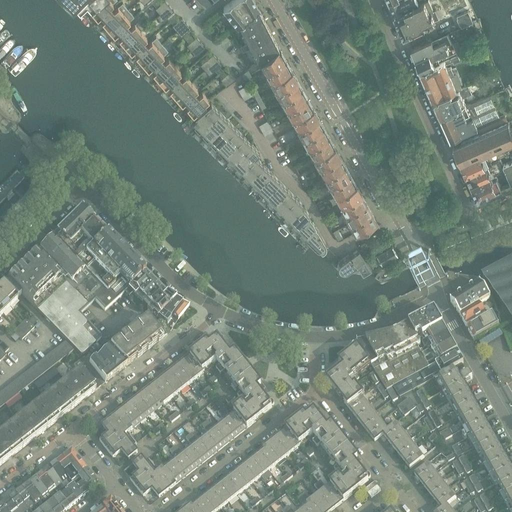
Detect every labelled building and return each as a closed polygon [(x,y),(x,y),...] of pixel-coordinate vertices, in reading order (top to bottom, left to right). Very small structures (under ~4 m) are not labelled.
[(84,0),(76,8),(79,12),(86,5),(90,11),(102,0),(84,0)] [(103,15),(112,8),(110,6),(117,0),(102,0),(90,11),(97,18),(102,13),(103,15)] [(239,25),(259,9),(257,7),(254,1),(253,0),(233,0),(223,8),(231,19),(237,26),(239,25)] [(396,0),(390,3),(391,6),(394,13),(394,14),(395,14),(426,0),(425,0),(396,0)] [(395,14),(404,36),(408,36),(413,34),(414,31),(414,30),(422,26),(425,25),(427,24),(438,19),(435,11),(433,11),(427,0),(426,1),(426,0),(395,14)] [(155,9),(160,14),(169,6),(165,1),(155,9)] [(101,20),(107,28),(128,10),(122,3),(113,10),(112,8),(103,15),(105,17),(101,20)] [(169,6),(160,14),(160,15),(157,17),(161,22),(174,11),(169,6)] [(259,9),(239,25),(258,62),(278,46),(263,18),(259,9)] [(128,10),(107,28),(114,35),(119,30),(120,32),(129,25),(127,23),(134,17),(128,10)] [(458,16),(459,18),(458,19),(461,26),(462,26),(462,27),(477,21),(473,11),(469,13),(469,11),(458,16)] [(172,26),(176,31),(186,23),(182,18),(172,26)] [(186,23),(176,31),(181,37),(191,28),(186,23)] [(129,25),(120,32),(122,34),(118,38),(124,45),(140,31),(134,24),(130,27),(129,25)] [(458,41),(462,40),(457,29),(431,41),(413,49),(411,50),(415,60),(446,46),(452,44),(458,41)] [(140,31),(124,45),(130,52),(135,48),(137,50),(146,42),(144,40),(147,38),(140,31)] [(186,45),(191,51),(201,42),(196,37),(186,45)] [(135,55),(141,62),(157,48),(151,41),(147,44),(146,42),(137,50),(139,51),(135,55)] [(458,41),(452,44),(458,56),(463,54),(458,41)] [(201,42),(191,51),(195,56),(205,48),(201,42)] [(162,44),(157,48),(141,62),(147,69),(152,65),(154,67),(163,59),(161,58),(168,51),(162,44)] [(258,62),(264,72),(285,59),(278,46),(258,62)] [(446,46),(415,60),(420,70),(421,72),(440,64),(436,57),(441,54),(441,55),(448,52),(446,46)] [(200,65),(205,70),(217,59),(213,54),(200,65)] [(440,64),(421,72),(426,85),(428,89),(430,93),(434,101),(434,103),(458,92),(457,91),(462,89),(460,84),(462,83),(458,74),(454,75),(451,68),(447,70),(445,65),(453,62),(454,64),(461,61),(461,60),(460,60),(458,56),(440,64)] [(152,72),(158,79),(174,65),(168,58),(164,61),(163,59),(154,67),(156,69),(152,72)] [(217,59),(205,70),(209,76),(222,65),(217,59)] [(285,59),(264,72),(269,81),(290,69),(285,59)] [(174,65),(158,79),(164,86),(169,82),(171,84),(179,77),(178,75),(180,72),(174,65)] [(269,81),(274,90),(296,78),(290,69),(269,81)] [(220,80),(226,87),(236,79),(230,71),(220,80)] [(169,89),(175,96),(191,82),(185,75),(181,79),(179,77),(171,84),(173,86),(169,89)] [(274,90),(280,100),(301,87),(296,78),(274,90)] [(197,89),(191,82),(175,96),(181,103),(186,99),(188,101),(196,94),(195,92),(197,89)] [(280,100),(285,109),(306,97),(301,87),(280,100)] [(458,92),(434,103),(436,106),(441,118),(466,106),(463,98),(472,94),(468,87),(462,89),(457,91),(458,92)] [(252,91),(257,100),(261,98),(256,89),(252,91)] [(196,94),(188,101),(189,103),(186,106),(192,114),(208,100),(202,92),(198,96),(196,94)] [(466,106),(441,118),(445,127),(446,130),(451,141),(478,129),(481,134),(508,122),(505,117),(501,119),(492,100),(497,98),(495,93),(466,106)] [(311,106),(306,97),(285,109),(290,118),(311,106)] [(261,98),(257,100),(262,110),(266,107),(261,98)] [(214,107),(210,103),(194,116),(195,117),(196,117),(196,118),(192,121),(196,125),(193,127),(199,132),(201,130),(219,112),(214,107)] [(311,106),(290,118),(296,128),(317,116),(311,106)] [(201,130),(204,133),(201,135),(207,140),(209,138),(227,120),(219,112),(201,130)] [(322,126),(317,116),(296,128),(301,138),(322,126)] [(270,124),(272,128),(283,122),(281,117),(270,124)] [(227,120),(209,138),(212,141),(209,143),(215,148),(217,146),(235,128),(227,120)] [(481,134),(453,146),(461,164),(511,141),(511,128),(509,121),(508,122),(481,134)] [(301,138),(307,148),(328,135),(322,126),(301,138)] [(235,128),(217,146),(220,149),(217,151),(223,157),(225,154),(243,136),(235,128)] [(328,135),(307,148),(312,157),(333,145),(328,135)] [(243,136),(225,154),(228,157),(226,159),(231,165),(233,162),(251,144),(243,136)] [(511,141),(461,164),(463,168),(462,170),(464,173),(466,173),(466,175),(500,160),(500,158),(510,154),(508,150),(511,148),(511,141)] [(239,173),(241,171),(255,157),(259,153),(251,144),(233,162),(236,165),(234,167),(239,173)] [(333,145),(312,157),(317,166),(339,154),(333,145)] [(124,197),(125,197),(126,197),(128,197),(129,196),(129,195),(129,194),(130,193),(129,191),(129,190),(129,189),(128,188),(127,187),(91,151),(90,150),(89,150),(88,149),(87,149),(86,149),(85,150),(84,150),(84,151),(83,152),(82,153),(82,154),(82,155),(82,156),(82,157),(83,158),(84,158),(120,195),(121,196),(122,196),(123,197),(124,197)] [(317,166),(323,176),(344,164),(339,154),(317,166)] [(289,157),(294,166),(298,164),(293,155),(289,157)] [(241,171),(244,173),(242,176),(247,181),(249,179),(263,165),(255,157),(241,171)] [(500,160),(466,175),(471,186),(492,176),(503,171),(500,164),(502,164),(500,160)] [(323,176),(328,185),(349,173),(344,164),(323,176)] [(271,173),(263,165),(249,179),(252,182),(250,184),(255,189),(257,187),(271,173)] [(0,187),(0,203),(24,180),(16,172),(0,187)] [(279,181),(271,173),(257,187),(260,190),(258,192),(263,197),(265,195),(279,181)] [(349,173),(328,185),(333,195),(354,182),(352,177),(349,173)] [(492,176),(471,186),(476,197),(476,198),(480,199),(501,188),(497,178),(493,180),(492,176)] [(287,189),(279,181),(265,195),(268,198),(266,200),(271,205),(273,203),(287,189)] [(354,182),(333,195),(339,205),(360,192),(354,182)] [(295,197),(287,189),(273,203),(276,206),(274,208),(279,213),(281,211),(295,197)] [(360,192),(339,205),(344,214),(365,202),(360,192)] [(287,222),(289,219),(302,206),(303,206),(295,197),(281,211),(284,214),(282,216),(287,222)] [(344,214),(349,224),(371,211),(365,202),(344,214)] [(309,216),(305,209),(302,206),(289,219),(292,222),(290,224),(295,230),(298,227),(309,217),(309,216)] [(57,234),(53,238),(62,248),(77,262),(81,258),(69,246),(95,221),(82,208),(56,233),(57,234)] [(371,211),(349,224),(354,233),(376,221),(371,211)] [(303,238),(306,236),(314,227),(315,226),(311,219),(309,217),(298,227),(300,230),(298,232),(303,238)] [(69,246),(81,258),(82,258),(107,234),(95,221),(69,246)] [(317,230),(314,227),(306,236),(308,238),(306,241),(316,250),(318,251),(321,252),(321,251),(322,251),(323,250),(324,250),(324,249),(325,248),(325,247),(325,246),(325,245),(325,244),(325,243),(317,230)] [(333,233),(338,241),(342,238),(338,230),(333,233)] [(81,258),(77,262),(106,292),(107,291),(113,284),(112,283),(117,278),(134,262),(107,234),(82,258),(81,258)] [(379,243),(383,251),(390,248),(388,245),(390,243),(390,242),(389,242),(388,239),(387,238),(385,239),(383,236),(379,239),(380,242),(379,243)] [(32,306),(66,341),(75,350),(81,357),(101,339),(99,336),(80,315),(95,301),(105,311),(116,301),(107,291),(106,292),(77,262),(62,248),(53,238),(52,237),(39,250),(37,253),(36,253),(35,254),(59,279),(46,292),(32,306)] [(390,248),(383,251),(376,255),(376,256),(373,258),(377,266),(380,263),(381,264),(397,255),(392,246),(390,248)] [(436,252),(438,256),(443,253),(440,246),(434,248),(435,250),(434,250),(435,253),(436,252)] [(371,269),(358,250),(349,256),(348,255),(339,261),(339,262),(338,263),(338,264),(337,265),(337,266),(337,267),(338,268),(338,269),(341,271),(344,272),(346,271),(355,265),(362,275),(371,269)] [(21,267),(46,292),(59,279),(35,254),(30,259),(21,267)] [(511,260),(481,277),(511,320),(511,260)] [(113,284),(107,291),(116,301),(128,290),(128,289),(145,273),(134,262),(117,278),(112,283),(113,284)] [(46,292),(21,267),(8,281),(22,296),(32,306),(46,292)] [(145,273),(128,289),(128,290),(135,297),(153,281),(145,273)] [(22,296),(8,281),(7,281),(7,282),(3,285),(0,288),(0,317),(18,300),(17,299),(21,296),(22,297),(22,296)] [(135,297),(142,304),(159,288),(153,281),(135,297)] [(450,302),(460,317),(479,305),(489,300),(480,285),(450,302)] [(166,295),(159,288),(142,304),(156,319),(158,317),(157,317),(176,299),(170,296),(167,294),(166,295)] [(157,317),(158,317),(165,322),(166,323),(170,320),(172,316),(182,304),(176,299),(157,317)] [(172,316),(178,321),(189,307),(182,304),(172,316)] [(479,305),(460,317),(466,327),(485,316),(479,305)] [(409,326),(415,337),(420,335),(422,338),(443,327),(436,315),(432,314),(409,326)] [(106,331),(99,336),(101,338),(101,339),(110,348),(126,367),(162,338),(156,331),(145,316),(120,336),(122,338),(115,344),(106,332),(106,331)] [(164,324),(171,331),(178,321),(172,316),(170,320),(166,323),(165,322),(164,324)] [(468,331),(474,342),(499,328),(493,317),(468,331)] [(22,324),(30,333),(35,328),(26,320),(22,324)] [(22,324),(18,328),(26,337),(30,333),(22,324)] [(166,335),(166,336),(171,331),(164,324),(159,328),(166,335)] [(415,337),(409,326),(395,333),(391,335),(357,343),(357,344),(369,363),(387,391),(392,388),(393,388),(400,384),(429,368),(419,351),(417,347),(419,345),(417,341),(415,337)] [(443,327),(422,338),(421,339),(423,342),(425,341),(428,346),(448,335),(443,327)] [(26,337),(18,328),(13,333),(22,341),(26,337)] [(156,331),(162,338),(166,335),(159,328),(156,331)] [(429,352),(431,356),(452,344),(448,335),(428,346),(431,351),(429,352)] [(191,356),(204,372),(217,362),(220,366),(216,369),(221,375),(224,372),(241,393),(237,396),(242,402),(246,399),(249,403),(244,407),(243,405),(234,412),(248,429),(256,423),(272,410),(271,408),(273,407),(273,406),(274,406),(274,405),(274,404),(274,403),(274,402),(273,401),(272,401),(271,401),(270,401),(269,401),(268,401),(267,403),(265,401),(266,400),(265,400),(260,395),(264,392),(261,387),(252,375),(253,375),(252,374),(245,366),(245,365),(244,365),(235,354),(231,350),(228,353),(223,347),(224,347),(223,346),(222,346),(221,345),(223,343),(224,342),(224,341),(224,340),(224,339),(223,338),(222,337),(221,337),(220,337),(219,337),(216,339),(215,338),(191,356)] [(69,355),(75,350),(66,341),(62,345),(69,355)] [(9,350),(2,343),(0,345),(0,358),(2,360),(6,356),(4,354),(9,350)] [(327,382),(348,408),(362,397),(355,387),(353,389),(349,384),(354,381),(355,382),(359,379),(356,374),(369,363),(357,344),(354,346),(354,345),(339,362),(338,362),(342,367),(338,370),(339,372),(335,376),(333,374),(332,374),(332,373),(331,373),(330,373),(329,373),(328,374),(327,375),(327,376),(327,377),(327,378),(328,379),(329,381),(327,382)] [(452,344),(431,356),(433,360),(435,359),(438,364),(458,353),(452,344)] [(69,355),(62,345),(57,349),(64,359),(69,355)] [(88,362),(105,384),(126,367),(110,348),(95,359),(94,357),(88,362)] [(64,359),(57,349),(52,353),(59,362),(64,359)] [(59,362),(52,353),(47,357),(54,366),(59,362)] [(438,364),(429,368),(400,384),(393,388),(400,399),(418,389),(463,363),(458,353),(438,364)] [(191,356),(183,363),(196,380),(205,374),(204,372),(191,356)] [(54,366),(47,357),(42,361),(49,370),(54,366)] [(0,466),(104,384),(104,383),(105,384),(88,362),(86,359),(85,360),(83,358),(74,365),(79,372),(0,434),(0,466)] [(49,370),(42,361),(37,365),(44,374),(49,370)] [(183,363),(175,369),(188,386),(196,380),(183,363)] [(44,374),(37,365),(32,368),(39,378),(44,374)] [(39,378),(32,368),(27,372),(35,382),(39,378)] [(175,369),(167,376),(180,393),(188,386),(175,369)] [(470,438),(511,511),(511,468),(486,424),(464,384),(472,379),(469,373),(461,378),(457,371),(439,381),(466,429),(468,434),(470,438)] [(35,382),(27,372),(22,376),(30,386),(35,382)] [(379,383),(373,374),(369,376),(376,386),(379,383)] [(30,386),(22,376),(17,380),(25,389),(30,386)] [(159,382),(172,399),(180,393),(167,376),(159,382)] [(25,389),(17,380),(12,384),(20,393),(25,389)] [(151,388),(164,405),(172,399),(159,382),(151,388)] [(20,393),(12,384),(8,388),(15,397),(20,393)] [(15,397),(8,388),(3,392),(10,401),(15,397)] [(164,405),(151,388),(143,395),(156,412),(164,405)] [(392,388),(387,391),(393,402),(398,399),(392,388)] [(417,394),(421,402),(426,399),(422,391),(417,394)] [(10,401),(3,392),(0,393),(0,398),(5,405),(10,401)] [(143,395),(135,401),(148,418),(156,412),(143,395)] [(369,405),(362,397),(348,408),(354,416),(369,405)] [(398,408),(405,417),(416,408),(409,399),(398,408)] [(426,399),(421,402),(426,410),(431,408),(426,399)] [(135,401),(127,407),(140,424),(148,418),(135,401)] [(375,413),(369,405),(354,416),(361,425),(375,413)] [(121,412),(134,429),(140,424),(127,407),(121,412)] [(221,411),(240,435),(248,429),(234,412),(230,416),(224,409),(221,411)] [(288,429),(300,445),(313,435),(316,439),(312,442),(317,448),(321,445),(338,466),(334,469),(338,475),(342,472),(345,476),(340,480),(339,478),(331,485),(344,502),(353,495),(352,494),(369,480),(370,477),(370,475),(367,474),(365,474),(363,476),(357,467),(363,463),(362,462),(360,464),(357,460),(358,459),(351,451),(349,448),(332,427),(331,427),(328,423),(330,422),(330,421),(324,426),(317,418),(319,416),(320,414),(320,411),(318,410),(315,411),(313,412),(312,410),(296,423),(288,429)] [(218,425),(232,442),(240,435),(221,411),(218,414),(223,421),(218,425)] [(121,412),(114,417),(128,434),(134,429),(121,412)] [(429,415),(433,422),(438,419),(434,412),(429,415)] [(361,425),(368,433),(382,422),(375,413),(361,425)] [(128,434),(114,417),(102,427),(109,435),(100,442),(113,459),(122,452),(129,460),(138,453),(133,447),(136,445),(128,434)] [(438,419),(433,422),(437,430),(442,427),(438,419)] [(205,424),(224,448),(232,442),(218,425),(214,428),(208,421),(205,424)] [(382,422),(368,433),(375,442),(383,436),(383,435),(389,430),(388,430),(382,422)] [(383,436),(390,444),(404,432),(397,423),(388,430),(389,430),(383,435),(383,436)] [(202,437),(216,454),(224,448),(205,424),(202,426),(207,433),(202,437)] [(279,436),(293,453),(301,446),(300,445),(288,429),(279,436)] [(440,434),(446,441),(452,437),(448,430),(440,434)] [(404,432),(390,444),(396,452),(411,441),(404,432)] [(216,454),(202,437),(198,441),(192,434),(189,437),(208,460),(216,454)] [(428,440),(432,443),(437,438),(434,435),(428,440)] [(279,436),(271,443),(284,460),(293,453),(279,436)] [(186,450),(200,467),(208,460),(189,437),(186,439),(191,446),(186,450)] [(396,452),(403,461),(418,449),(411,441),(396,452)] [(271,443),(263,449),(276,466),(284,460),(271,443)] [(452,448),(456,456),(462,453),(457,445),(452,448)] [(200,467),(186,450),(181,454),(176,447),(173,449),(192,473),(200,467)] [(192,473),(173,449),(170,452),(175,459),(170,462),(184,479),(192,473)] [(255,455),(268,472),(276,466),(263,449),(255,455)] [(418,449),(403,461),(410,469),(424,458),(418,449)] [(72,450),(58,462),(70,478),(69,479),(72,482),(79,477),(88,470),(72,450)] [(255,455),(247,462),(260,478),(268,472),(255,455)] [(459,460),(463,467),(468,464),(464,457),(459,460)] [(184,479),(170,462),(158,472),(149,461),(146,464),(142,458),(133,465),(139,473),(130,481),(143,498),(153,491),(159,499),(184,479)] [(70,478),(58,462),(50,468),(63,484),(62,484),(65,488),(72,482),(69,479),(70,478)] [(247,462),(239,468),(253,485),(260,478),(247,462)] [(414,475),(421,484),(436,472),(429,464),(414,475)] [(468,464),(463,467),(467,475),(472,472),(468,464)] [(56,489),(62,484),(63,484),(50,468),(43,473),(56,489)] [(239,468),(231,474),(245,491),(253,485),(239,468)] [(79,477),(82,482),(91,492),(100,485),(88,470),(79,477)] [(436,472),(421,484),(428,492),(442,481),(436,472)] [(43,473),(37,479),(49,494),(54,491),(56,494),(58,492),(56,489),(43,473)] [(224,480),(237,497),(245,491),(231,474),(224,480)] [(469,479),(474,486),(479,483),(474,476),(469,479)] [(30,484),(42,500),(45,503),(52,497),(49,494),(37,479),(30,484)] [(224,480),(216,486),(229,503),(237,497),(224,480)] [(428,492),(435,501),(449,489),(442,481),(428,492)] [(76,487),(84,497),(91,492),(82,482),(76,487)] [(317,484),(336,508),(344,502),(331,485),(326,489),(320,482),(317,484)] [(479,483),(474,486),(478,494),(483,491),(479,483)] [(42,500),(30,484),(23,489),(36,505),(42,500)] [(315,497),(326,511),(331,511),(336,508),(317,484),(314,487),(320,494),(315,497)] [(74,485),(67,490),(77,503),(84,497),(76,487),(74,485)] [(208,492),(221,509),(229,503),(216,486),(208,492)] [(16,495),(28,511),(33,507),(35,510),(38,508),(36,505),(23,489),(16,495)] [(456,498),(449,489),(435,501),(441,509),(448,505),(456,498)] [(77,503),(67,490),(61,495),(71,508),(77,503)] [(200,499),(210,511),(217,511),(221,509),(208,492),(200,499)] [(305,494),(301,497),(313,511),(326,511),(315,497),(310,501),(305,494)] [(16,495),(10,500),(18,511),(26,511),(28,511),(16,495)] [(54,501),(62,511),(65,511),(71,508),(61,495),(54,501)] [(480,497),(484,505),(489,502),(485,495),(480,497)] [(313,511),(301,497),(298,499),(304,506),(299,510),(300,511),(313,511)] [(210,511),(200,499),(182,511),(210,511)] [(3,505),(8,511),(18,511),(10,500),(3,505)] [(62,511),(54,501),(47,506),(49,509),(51,511),(62,511)] [(104,508),(107,511),(120,511),(113,502),(111,501),(104,508)] [(489,502),(484,505),(488,511),(489,511),(494,510),(489,502)]
